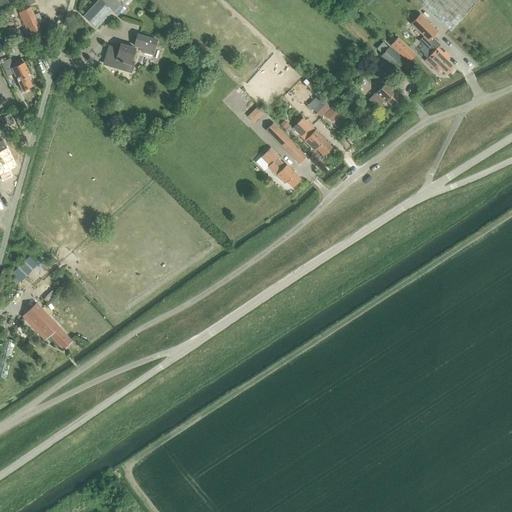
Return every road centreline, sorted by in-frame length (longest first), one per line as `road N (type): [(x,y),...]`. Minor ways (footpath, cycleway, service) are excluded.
road 1 (unclassified): [(20,416),(122,339),(254,259),(426,119),(465,107)]
road 2 (unclassified): [(197,341),(419,196)]
road 3 (residential): [(0,254),(72,0)]
road 4 (unclassified): [(0,476),(197,341)]
road 5 (unclassified): [(20,416),(197,341)]
